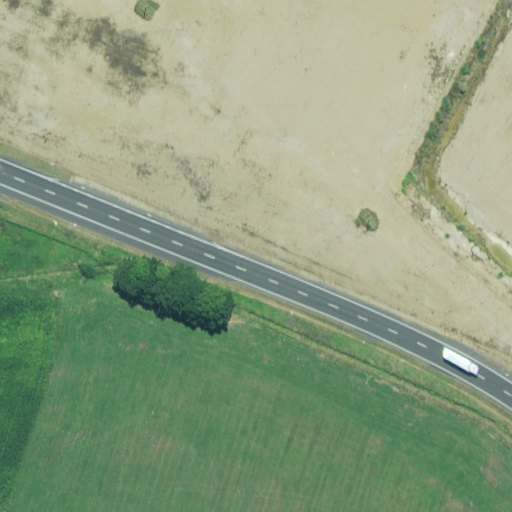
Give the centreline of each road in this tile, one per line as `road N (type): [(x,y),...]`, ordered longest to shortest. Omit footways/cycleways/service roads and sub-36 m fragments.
road 1 (tertiary): [(0,171),(395,332),(511,396)]
road 2 (unknown): [(89,208),(133,188),(168,157),(182,245)]
